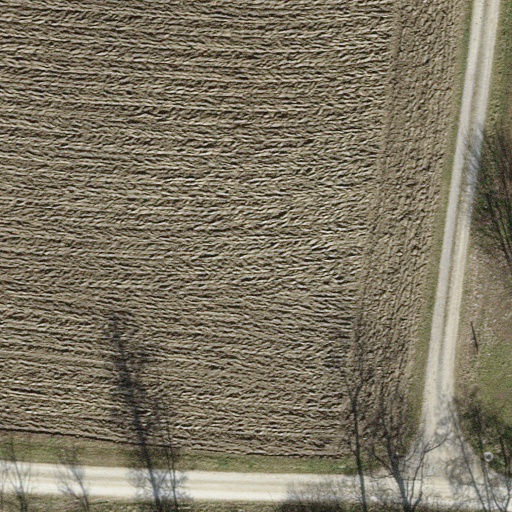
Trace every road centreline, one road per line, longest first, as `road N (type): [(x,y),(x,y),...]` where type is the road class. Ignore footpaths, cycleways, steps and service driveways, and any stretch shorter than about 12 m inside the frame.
road 1 (track): [(0,475),(511,497)]
road 2 (track): [(431,490),(490,0)]
